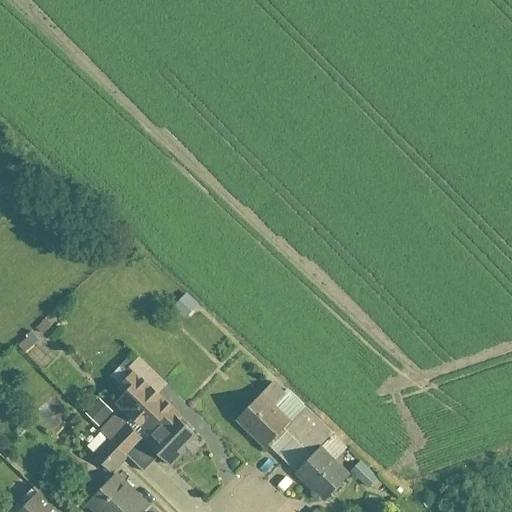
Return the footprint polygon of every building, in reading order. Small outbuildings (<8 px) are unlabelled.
[(143,445),(171,471),(202,437),(177,415),(180,410),(142,376),(115,405),(151,437),(143,445)] [(260,397),(236,422),(268,451),(292,426),(260,397)] [(325,448),(298,481),(331,509),(358,476),(325,448)] [(147,511),(111,482),(86,511),(147,511)] [(54,511),(31,491),(12,511),(54,511)]
